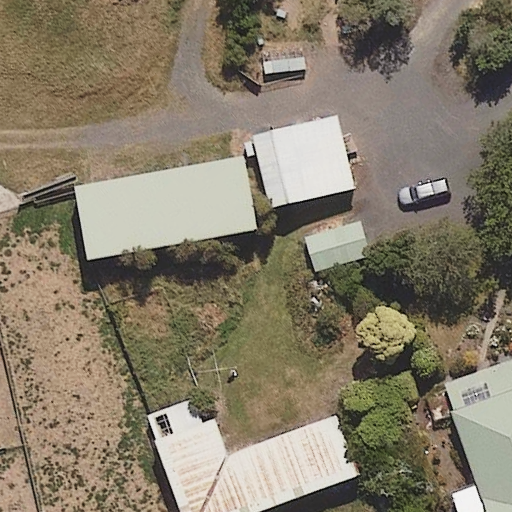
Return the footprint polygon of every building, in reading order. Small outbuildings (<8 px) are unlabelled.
[(264,75),(305,73),(304,46),(263,48),(264,75)] [(271,213),(356,194),(339,121),(254,140),(271,213)] [(86,266),(257,237),(245,166),(74,195),(86,266)] [(318,274),(371,257),(360,222),(307,239),(318,274)] [(511,511),(511,365),(445,388),(480,489),(453,498),(457,511),(511,511)] [(187,436),(178,410),(149,420),(181,511),(274,511),(358,482),(337,424),(229,463),(216,426),(187,436)]
